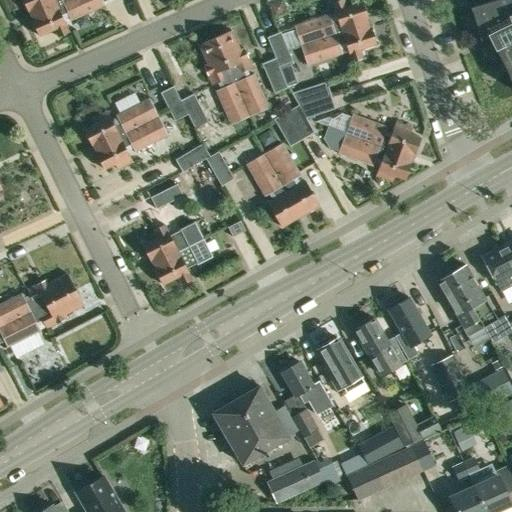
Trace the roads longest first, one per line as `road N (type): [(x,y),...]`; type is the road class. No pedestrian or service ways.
road 1 (secondary): [(159,368),(472,192)]
road 2 (residential): [(131,315),(21,92)]
road 3 (residential): [(21,92),(230,0)]
road 4 (residential): [(472,192),(406,0)]
road 5 (secondary): [(0,463),(159,368)]
road 6 (residential): [(188,511),(184,443),(159,368)]
